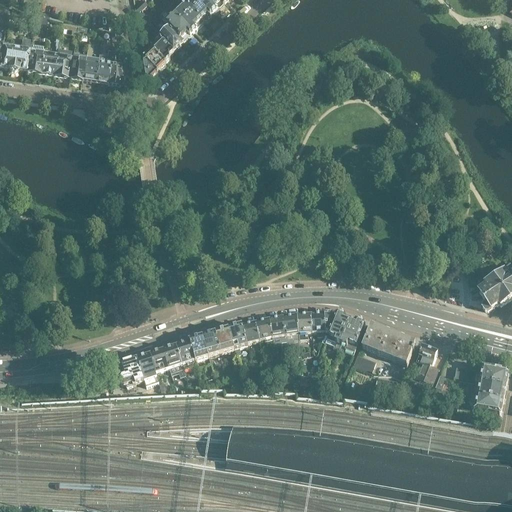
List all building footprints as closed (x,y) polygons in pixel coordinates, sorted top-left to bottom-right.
[(184,3),(186,6),(205,25),(215,15),(200,0),(182,0),(181,1),(184,3)] [(200,0),(215,15),(224,5),(219,0),(200,0)] [(147,8),(148,7),(144,3),(136,11),(137,18),(138,17),(147,8)] [(179,13),(176,15),(195,34),(198,31),(205,25),(186,6),(184,3),(176,10),(179,13)] [(147,8),(138,17),(143,22),(152,14),(147,8)] [(163,23),(165,26),(166,28),(181,43),(182,42),(184,44),(195,34),(176,15),(176,16),(173,13),(163,23)] [(49,22),(38,19),(36,27),(47,30),(49,22)] [(156,36),(158,38),(160,40),(174,55),(184,44),(182,42),(181,43),(166,28),(156,36)] [(111,68),(108,88),(120,90),(123,88),(123,87),(114,34),(112,34),(111,68)] [(151,49),(152,50),(153,51),(166,65),(170,61),(170,58),(174,55),(160,40),(158,38),(149,47),(151,49)] [(3,50),(0,66),(0,70),(8,72),(7,73),(9,73),(9,74),(11,77),(14,77),(16,74),(18,74),(18,73),(26,75),(26,76),(30,55),(30,51),(31,50),(31,46),(28,45),(29,41),(21,39),(19,49),(5,47),(4,50),(3,50)] [(57,59),(53,80),(67,82),(68,79),(69,79),(72,61),(63,60),(64,57),(63,54),(65,45),(60,44),(57,56),(57,59)] [(30,55),(26,76),(40,78),(44,57),(45,48),(33,46),(32,51),(30,51),(30,55)] [(86,64),(83,84),(96,86),(99,66),(100,60),(99,60),(92,58),(94,47),(89,47),(87,58),(86,64)] [(143,56),(144,60),(147,81),(148,81),(150,83),(153,84),(159,78),(158,75),(166,68),(166,65),(153,51),(152,50),(151,49),(150,50),(143,56)] [(44,57),(40,78),(53,80),(57,59),(57,56),(44,54),(44,57)] [(70,79),(70,82),(82,84),(83,83),(83,84),(86,64),(87,58),(73,56),(72,62),(70,79)] [(99,66),(96,86),(107,87),(107,88),(108,88),(111,68),(99,66)] [(505,274),(496,280),(511,301),(511,300),(511,272),(506,276),(505,274)] [(486,304),(483,306),(483,309),(486,313),(488,314),(492,312),(500,307),(501,309),(511,301),(496,280),(486,287),(487,289),(480,294),(486,304)] [(337,318),(326,346),(334,349),(334,351),(339,353),(351,323),(346,322),(345,318),(340,316),(336,317),(337,318)] [(311,317),(298,318),(299,337),(300,337),(300,343),(308,342),(308,336),(312,336),(311,317)] [(324,317),(311,317),(312,336),(317,336),(317,340),(324,339),(326,335),(325,317),(324,317)] [(336,318),(325,317),(326,335),(324,339),(322,345),(326,346),(337,318),(336,317),(336,318)] [(297,318),(283,320),(286,339),(287,343),(288,350),(290,361),(301,359),(300,337),(299,337),(298,318),(297,318)] [(283,320),(269,323),(273,341),(286,339),(283,320)] [(269,323),(256,326),(260,344),(273,341),(269,323)] [(356,325),(351,323),(339,353),(344,355),(346,352),(355,356),(357,350),(366,327),(357,323),(356,325)] [(256,326),(242,329),(248,347),(260,344),(256,326)] [(242,328),(228,332),(235,353),(235,352),(237,358),(242,357),(240,351),(248,349),(248,347),(242,329),(242,328)] [(372,329),(362,351),(377,357),(386,335),(372,329)] [(228,332),(216,336),(222,356),(235,353),(228,332)] [(386,335),(377,357),(392,363),(401,340),(386,335)] [(216,336),(202,340),(209,360),(222,356),(216,336)] [(202,340),(190,343),(196,364),(197,364),(209,360),(202,340)] [(401,340),(392,363),(407,369),(413,354),(414,354),(415,351),(414,350),(416,346),(401,340)] [(190,344),(176,348),(183,368),(184,372),(198,368),(197,364),(196,364),(190,343),(190,344)] [(176,348),(163,353),(169,372),(170,372),(171,377),(179,374),(181,380),(186,378),(184,372),(183,368),(176,348)] [(421,367),(415,382),(431,388),(433,389),(436,382),(435,381),(439,372),(433,369),(438,355),(424,349),(420,360),(419,360),(417,365),(421,367)] [(163,353),(150,357),(156,376),(169,372),(163,353)] [(150,357),(137,361),(144,380),(156,376),(150,357)] [(358,357),(353,369),(372,377),(376,365),(358,357)] [(118,381),(119,384),(119,383),(120,386),(125,389),(126,388),(127,389),(136,387),(145,384),(144,380),(137,361),(119,367),(119,369),(115,370),(118,378),(122,376),(122,377),(121,378),(118,381)] [(476,385),(506,391),(509,376),(508,375),(483,370),(483,371),(479,371),(478,371),(478,372),(475,383),(476,385)] [(469,373),(456,371),(454,381),(467,383),(469,373)] [(270,381),(271,387),(282,387),(280,374),(272,376),(273,380),(270,381)] [(440,378),(436,390),(442,392),(447,381),(440,378)] [(410,381),(408,385),(429,393),(431,388),(415,382),(413,380),(410,381)] [(370,396),(375,397),(375,398),(409,404),(411,390),(397,387),(398,384),(378,381),(378,384),(377,384),(377,385),(372,384),(370,396)] [(506,391),(476,385),(477,386),(479,387),(477,399),(504,404),(506,391)] [(436,390),(434,395),(431,408),(440,410),(444,398),(446,398),(447,393),(436,390)] [(477,399),(474,413),(501,417),(504,404),(477,399)] [(445,511),(511,511),(511,468),(414,452),(362,442),(317,436),(288,433),(258,431),(233,430),(226,473),(259,479),(292,484),(331,492),(381,501),(432,510),(445,511)]
